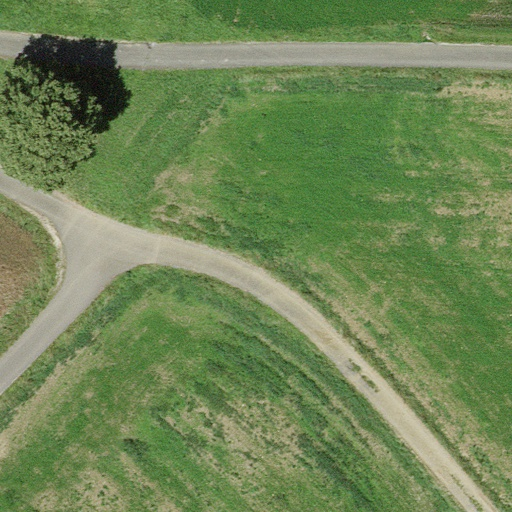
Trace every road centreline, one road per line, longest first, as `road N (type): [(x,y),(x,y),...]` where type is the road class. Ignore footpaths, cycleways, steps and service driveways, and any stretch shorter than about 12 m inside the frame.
road 1 (unclassified): [(0,42),(145,60),(511,57)]
road 2 (unclassified): [(116,240),(253,279),(276,294),(357,362),(489,511)]
road 3 (unclassified): [(116,240),(59,327),(0,386)]
road 4 (unclassified): [(0,182),(116,240)]
